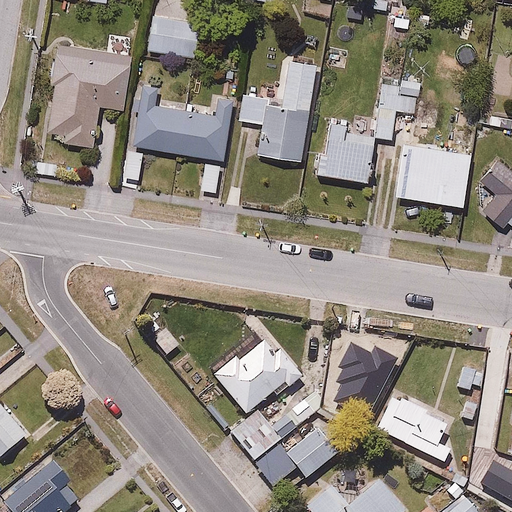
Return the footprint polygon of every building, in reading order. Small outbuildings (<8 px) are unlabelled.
[(338,0),(301,0),(300,13),(336,18),(338,0)] [(394,0),(372,0),(372,10),(393,13),(394,0)] [(435,13),(414,10),(412,26),(433,29),(435,13)] [(203,20),(152,11),(146,47),(197,56),(203,20)] [(117,46),(42,39),(30,122),(75,136),(86,103),(107,105),(117,46)] [(250,96),(242,148),(285,156),(302,58),(275,54),(264,98),(250,96)] [(128,80),(118,141),(206,156),(217,95),(202,93),(200,107),(145,97),(147,84),(128,80)] [(511,114),(489,111),(487,124),(511,128),(511,114)] [(303,144),(300,167),(356,176),(362,134),(333,127),(334,117),(314,115),(308,145),(303,144)] [(388,138),(378,190),(448,202),(455,147),(388,138)] [(511,171),(485,148),(462,176),(477,191),(465,204),(503,232),(511,221),(511,171)] [(182,341),(167,324),(151,338),(165,355),(182,341)] [(265,336),(213,372),(219,381),(203,392),(213,406),(230,394),(244,414),(273,394),(275,397),(303,376),(279,342),(272,347),(265,336)] [(456,387),(469,391),(471,384),(478,385),(482,370),(462,365),(456,387)] [(343,377),(328,377),(328,405),(343,405),(343,377)] [(456,404),(433,392),(427,403),(397,389),(378,427),(444,461),(452,446),(437,439),(456,404)] [(0,453),(26,432),(0,399),(0,453)] [(282,437),(277,430),(292,419),(287,412),(272,423),(260,407),(231,429),(253,459),(282,437)] [(314,420),(282,447),(307,476),(339,449),(314,420)] [(0,497),(12,511),(59,511),(80,495),(67,480),(70,477),(50,453),(0,495),(0,497)] [(331,483),(307,503),(313,511),(402,511),(404,511),(378,479),(348,503),(331,483)] [(467,495),(447,511),(479,511),(480,511),(467,495)]
